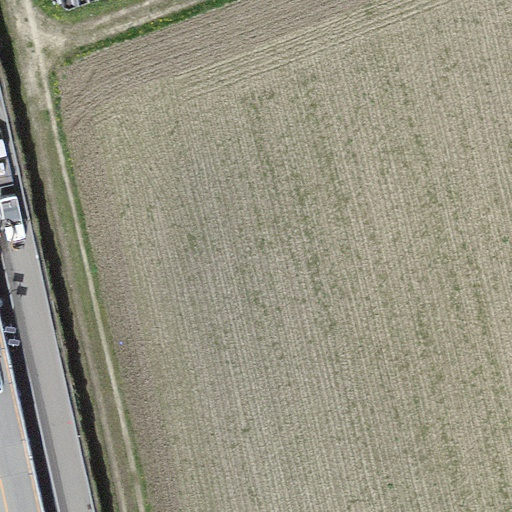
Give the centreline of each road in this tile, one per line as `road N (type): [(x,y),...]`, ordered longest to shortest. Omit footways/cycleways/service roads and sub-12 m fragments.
road 1 (track): [(30,56),(133,511)]
road 2 (track): [(30,56),(178,0)]
